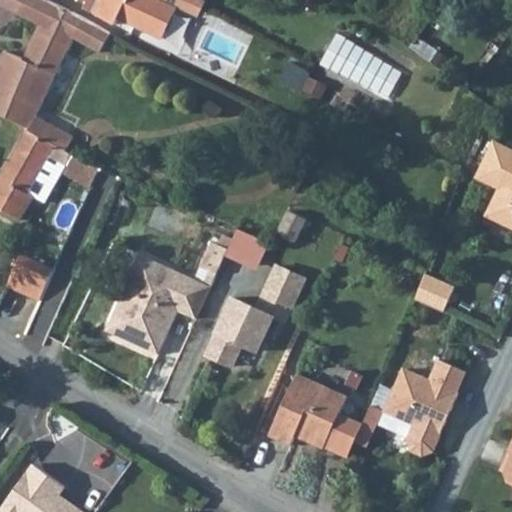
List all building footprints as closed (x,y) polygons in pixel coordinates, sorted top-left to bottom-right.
[(0,68),(0,111),(33,129),(39,116),(75,40),(81,26),(87,28),(90,20),(50,0),(0,0),(0,2),(42,24),(26,58),(8,50),(0,68)] [(94,12),(115,24),(119,18),(127,3),(122,1),(122,0),(86,0),(87,0),(84,7),(94,12)] [(159,13),(164,3),(158,0),(128,0),(127,3),(119,18),(163,41),(174,21),(159,13)] [(99,53),(110,31),(90,20),(87,28),(81,26),(75,40),(99,53)] [(69,152),(77,136),(39,116),(33,129),(32,131),(58,146),(69,152)] [(29,195),(53,155),(58,146),(32,131),(29,130),(0,182),(0,209),(16,218),(21,220),(34,198),(29,195)] [(487,215),(511,159),(511,149),(490,139),(473,174),(496,185),(483,212),(487,215)] [(69,152),(58,146),(53,155),(70,165),(76,155),(69,152)] [(511,226),(511,159),(487,215),(511,226)] [(142,292),(121,335),(155,351),(175,309),(193,317),(208,286),(139,252),(124,284),(142,292)] [(53,272),(24,258),(11,285),(40,299),(53,272)] [(267,281),(294,293),(301,279),(274,266),(267,281)] [(422,276),(415,295),(441,307),(453,283),(424,270),(422,276)] [(231,297),(203,355),(227,366),(237,344),(253,351),(269,317),(280,323),(294,293),(267,281),(254,308),(231,297)] [(124,284),(104,327),(121,335),(142,292),(124,284)] [(434,354),(425,375),(417,372),(398,414),(409,418),(402,434),(406,445),(416,450),(427,446),(453,388),(451,387),(460,366),(434,354)] [(398,414),(417,372),(398,363),(379,405),(398,414)] [(296,367),(267,428),(288,438),(293,429),(321,442),(345,391),(296,367)] [(511,412),(508,420),(511,421),(511,424),(503,443),(506,450),(498,467),(502,476),(511,480),(511,412)] [(506,450),(503,443),(494,465),(498,467),(506,450)] [(91,511),(65,492),(70,486),(37,463),(0,511),(91,511)]
